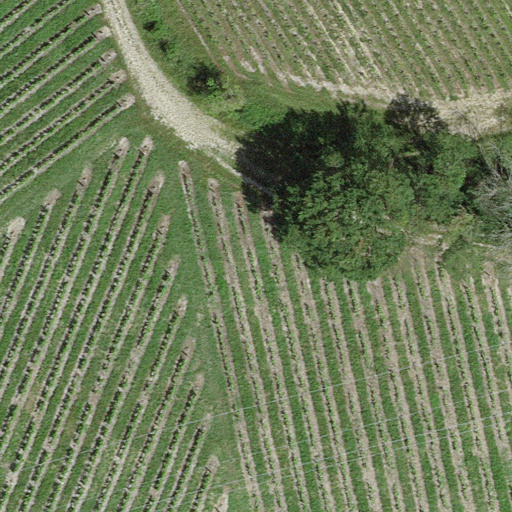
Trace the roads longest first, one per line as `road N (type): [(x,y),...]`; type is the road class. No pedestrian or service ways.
road 1 (track): [(511,250),(328,207),(222,160),(179,127),(151,90),(116,0)]
road 2 (track): [(511,117),(402,138),(285,133),(197,106),(135,52)]
